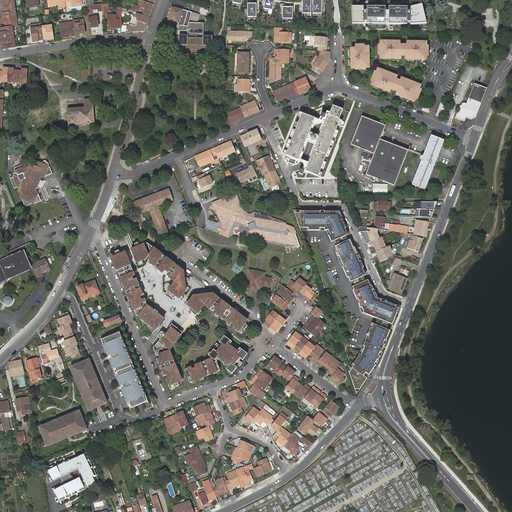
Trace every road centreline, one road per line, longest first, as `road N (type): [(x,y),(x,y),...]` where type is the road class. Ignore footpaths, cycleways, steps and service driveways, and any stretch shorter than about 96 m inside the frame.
road 1 (residential): [(88,235),(164,406)]
road 2 (residential): [(59,291),(72,299),(119,412),(137,419),(164,406)]
road 3 (residential): [(293,188),(298,201),(344,207),(382,290),(410,303)]
road 4 (tertiary): [(410,303),(474,139)]
road 5 (residential): [(0,54),(151,35)]
road 6 (residential): [(338,87),(474,139)]
road 7 (tertiary): [(151,35),(114,169)]
road 8 (unknown): [(190,396),(181,368),(220,332),(257,356)]
road 9 (residential): [(212,388),(229,427),(268,447),(289,475)]
